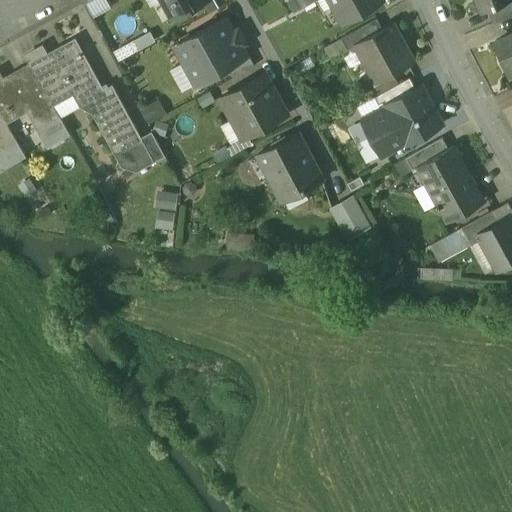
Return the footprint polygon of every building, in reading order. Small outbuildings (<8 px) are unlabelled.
[(165,0),(165,1),(166,0),(175,0),(182,12),(203,0),(165,0)] [(333,0),(345,21),(382,0),(333,0)] [(478,0),(483,10),(489,7),(505,0),(478,0)] [(511,0),(505,0),(489,7),(495,22),(511,14),(511,0)] [(225,16),(176,44),(197,82),(247,55),(225,16)] [(378,16),(343,36),(349,47),(357,43),(356,42),(384,27),(378,16)] [(384,27),(356,42),(357,43),(377,81),(416,60),(394,21),(384,27)] [(511,34),(496,41),(509,74),(511,73),(511,34)] [(77,40),(49,56),(43,45),(27,54),(33,64),(50,96),(72,84),(82,101),(98,93),(104,89),(101,85),(77,40)] [(50,96),(33,64),(5,80),(0,70),(0,107),(7,120),(29,107),(39,125),(60,114),(50,96)] [(264,73),(222,96),(243,134),(287,110),(276,90),(274,91),(264,73)] [(411,76),(376,95),(383,107),(388,104),(387,103),(417,87),(411,76)] [(142,135),(114,83),(109,85),(108,82),(101,85),(104,89),(98,93),(105,105),(94,111),(123,165),(138,169),(156,160),(142,135)] [(417,87),(387,103),(388,104),(408,141),(443,122),(422,84),(417,87)] [(152,119),(169,110),(162,99),(146,109),(152,119)] [(0,107),(0,146),(16,137),(7,120),(0,107)] [(166,154),(153,129),(142,135),(156,160),(166,154)] [(299,132),(259,152),(284,199),(303,189),(303,190),(308,187),(307,187),(323,179),(299,132)] [(444,135),(407,156),(414,168),(419,165),(418,164),(450,147),(444,135)] [(16,137),(0,146),(0,157),(4,164),(26,152),(16,137)] [(450,147),(418,164),(419,165),(438,199),(434,201),(437,208),(441,205),(445,213),(447,212),(481,193),(482,193),(455,144),(450,147)] [(155,207),(176,206),(176,189),(154,190),(155,207)] [(481,193),(447,212),(450,219),(470,208),(468,205),(483,197),(481,193)] [(354,196),(333,207),(342,223),(363,211),(354,196)] [(154,208),(154,226),(173,227),(173,208),(154,208)] [(494,208),(474,219),(481,233),(501,222),(494,208)] [(363,211),(342,223),(349,237),(370,225),(363,211)] [(511,257),(511,223),(509,218),(501,222),(481,233),(483,237),(498,265),(511,257)] [(473,219),(463,225),(472,243),(483,237),(481,233),(474,219),(473,219)] [(409,245),(397,235),(387,249),(401,259),(405,255),(403,253),(409,245)]
